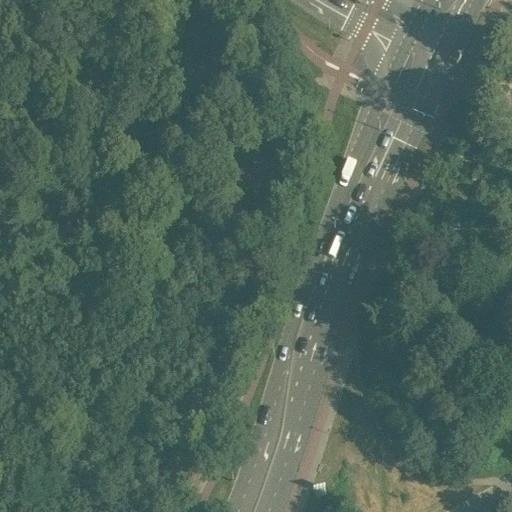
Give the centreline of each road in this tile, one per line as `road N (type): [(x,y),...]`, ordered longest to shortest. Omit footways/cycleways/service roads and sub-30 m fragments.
road 1 (primary): [(249,511),(425,45)]
road 2 (track): [(143,52),(183,131),(186,199),(139,343),(69,483)]
road 3 (track): [(163,263),(146,206),(110,152),(0,73)]
road 4 (track): [(0,32),(249,62)]
